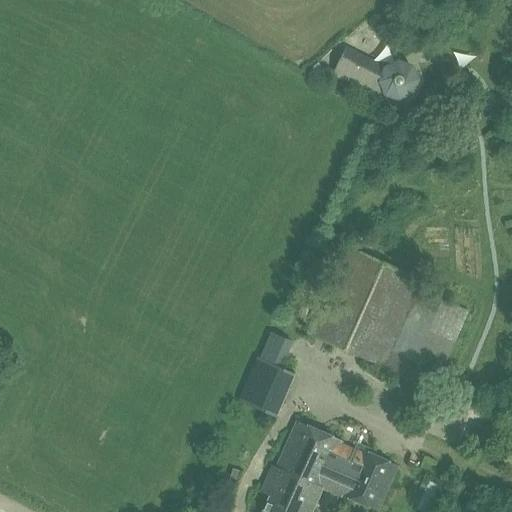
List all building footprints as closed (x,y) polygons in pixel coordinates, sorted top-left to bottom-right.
[(413,97),(419,83),(413,69),(399,64),(388,68),(346,47),(333,73),(385,100),(386,98),(400,103),(413,97)] [(385,369),(433,391),(467,311),(420,290),(424,280),(345,246),(306,334),(385,369)] [(239,402),(276,418),(295,373),(286,369),(296,344),(271,334),(260,358),(257,357),(239,402)] [(263,511),(312,511),(323,488),(378,511),(398,466),(345,443),(297,423),(266,494),(270,496),(263,511)] [(428,511),(440,485),(429,481),(416,511),(418,511),(428,511)]
